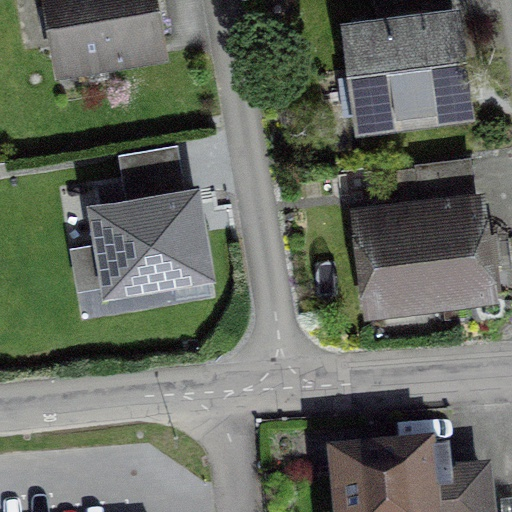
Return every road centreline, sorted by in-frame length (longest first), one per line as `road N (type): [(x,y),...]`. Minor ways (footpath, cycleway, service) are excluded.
road 1 (residential): [(284,381),(219,0)]
road 2 (residential): [(284,381),(0,413)]
road 3 (residential): [(511,362),(284,381)]
